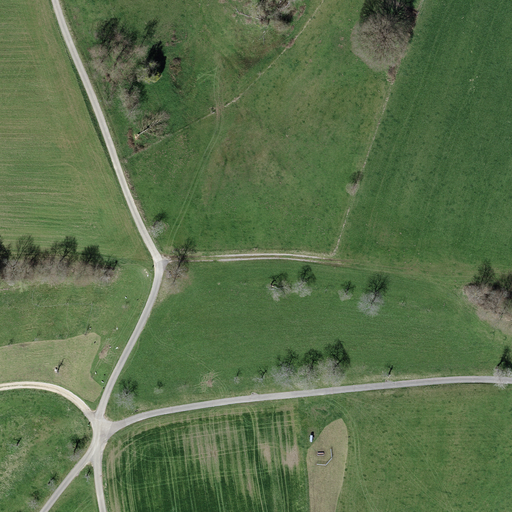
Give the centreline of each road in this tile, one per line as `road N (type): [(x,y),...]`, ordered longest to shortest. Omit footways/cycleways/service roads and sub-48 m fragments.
road 1 (track): [(98,430),(234,400),(511,380)]
road 2 (track): [(158,262),(55,0)]
road 3 (track): [(98,430),(158,262)]
road 4 (track): [(158,262),(336,261)]
